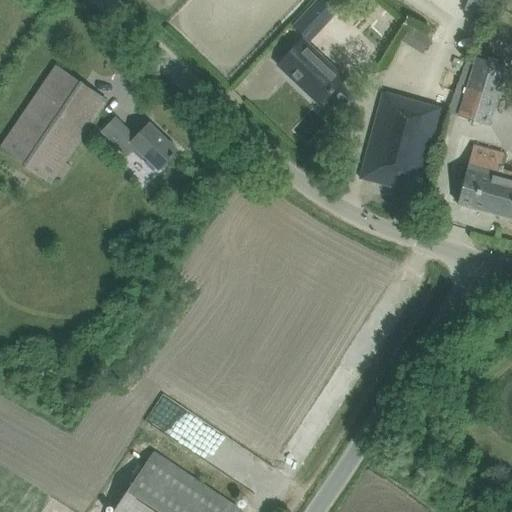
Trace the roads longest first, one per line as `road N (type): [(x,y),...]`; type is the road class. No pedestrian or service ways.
road 1 (unclassified): [(481,261),(373,223),(304,185),(106,0)]
road 2 (unclassified): [(315,511),(481,261)]
